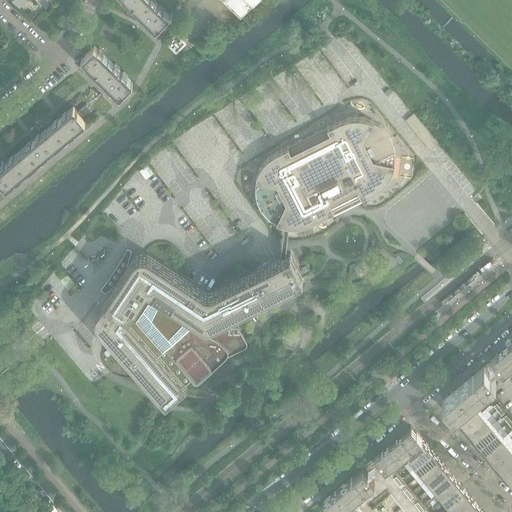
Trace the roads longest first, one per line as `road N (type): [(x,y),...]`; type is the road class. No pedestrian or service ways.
road 1 (tertiary): [(397,384),(243,511)]
road 2 (tertiary): [(274,511),(410,397)]
road 3 (tertiary): [(511,290),(397,384)]
road 4 (residential): [(410,397),(511,501)]
road 5 (tertiary): [(410,397),(511,312)]
